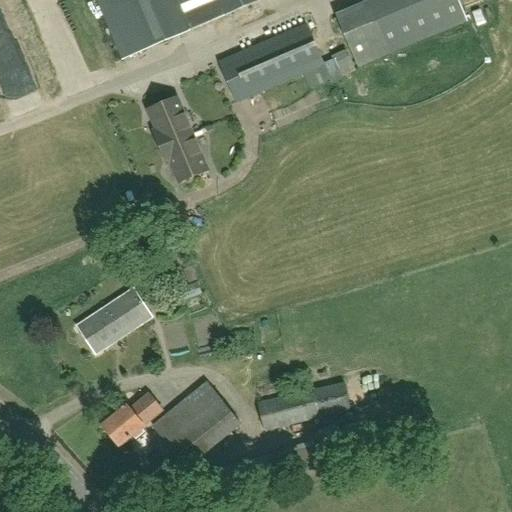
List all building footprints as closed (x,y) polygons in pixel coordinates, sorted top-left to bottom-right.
[(97,0),(123,60),(263,0),(97,0)] [(468,22),(458,0),(373,0),(337,15),(359,68),(468,22)] [(95,36),(105,32),(99,17),(89,21),(95,36)] [(331,80),(307,25),(220,63),(237,104),(305,74),(312,88),(331,80)] [(0,78),(8,98),(22,92),(6,55),(0,57),(0,78)] [(208,171),(177,99),(149,110),(158,131),(154,133),(167,164),(170,162),(180,183),(208,171)] [(96,356),(152,319),(134,290),(77,327),(96,356)] [(201,290),(179,295),(191,348),(213,343),(201,290)] [(154,321),(160,345),(176,341),(171,317),(154,321)] [(351,409),(343,382),(258,404),(265,432),(351,409)] [(189,470),(242,426),(207,384),(154,428),(189,470)] [(149,393),(130,409),(127,406),(102,427),(120,448),(164,411),(149,393)] [(207,499),(292,476),(373,455),(367,432),(286,454),(201,476),(207,499)] [(159,492),(163,476),(149,473),(146,489),(159,492)]
